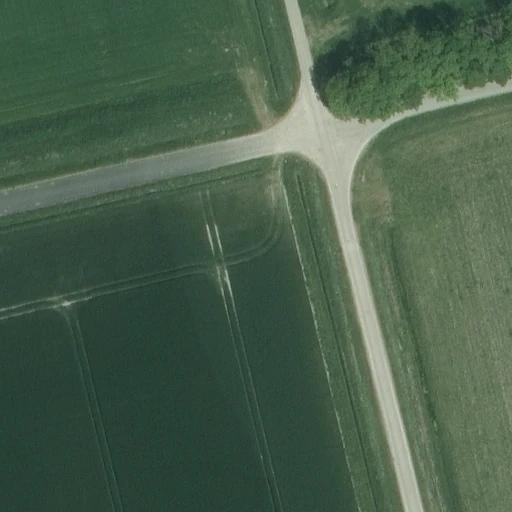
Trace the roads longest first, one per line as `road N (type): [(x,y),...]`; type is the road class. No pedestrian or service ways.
road 1 (unclassified): [(409,511),(319,135)]
road 2 (unclassified): [(319,135),(0,207)]
road 3 (unclassified): [(319,135),(287,0)]
